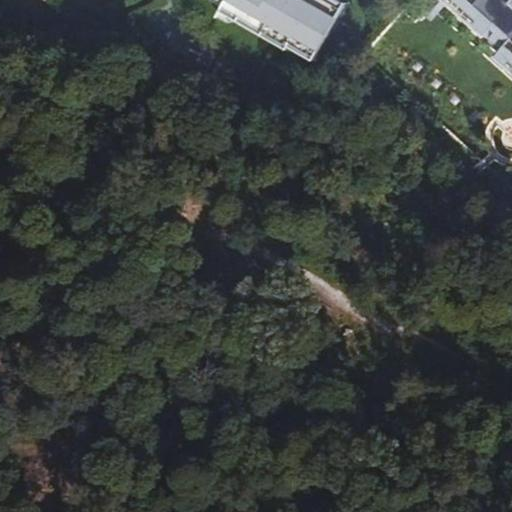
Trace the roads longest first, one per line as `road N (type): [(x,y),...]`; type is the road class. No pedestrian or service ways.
road 1 (track): [(0,171),(232,255),(360,332),(390,445),(485,511)]
road 2 (track): [(360,332),(511,381)]
